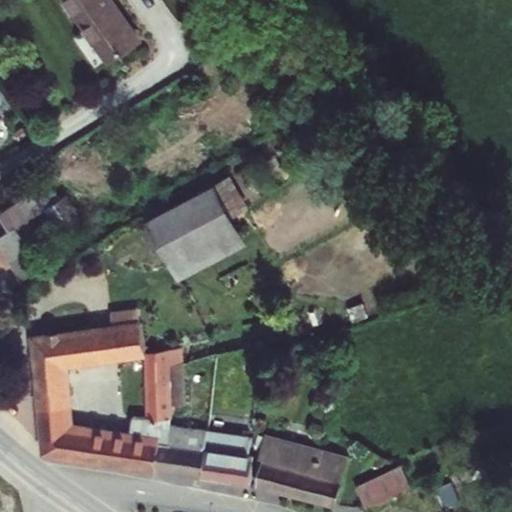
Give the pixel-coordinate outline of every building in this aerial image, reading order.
[(71,0),(107,55),(139,35),(116,0),(71,0)] [(224,167),(157,206),(177,238),(243,201),(224,167)] [(27,185),(19,190),(27,208),(37,202),(27,185)] [(0,229),(11,246),(1,264),(9,278),(44,257),(17,214),(27,208),(19,190),(1,201),(11,217),(0,223),(0,229)] [(257,225),(243,201),(177,238),(191,261),(257,225)] [(0,229),(0,262),(1,264),(11,246),(0,229)] [(143,298),(116,302),(118,315),(145,312),(143,298)] [(34,326),(48,441),(75,444),(72,417),(66,354),(149,343),(145,312),(118,315),(34,326)] [(87,418),(90,447),(157,457),(160,429),(171,431),(170,412),(167,360),(151,365),(154,409),(136,405),(137,426),(87,418)] [(208,418),(170,412),(171,431),(160,429),(157,457),(204,465),(208,418)] [(87,418),(72,417),(75,444),(90,447),(87,418)] [(241,423),(208,418),(204,465),(252,473),(256,444),(238,441),(241,423)] [(334,435),(266,421),(261,442),(265,443),(258,474),(340,492),(351,439),(334,435)] [(395,467),(361,479),(366,496),(409,481),(403,465),(395,467)]
